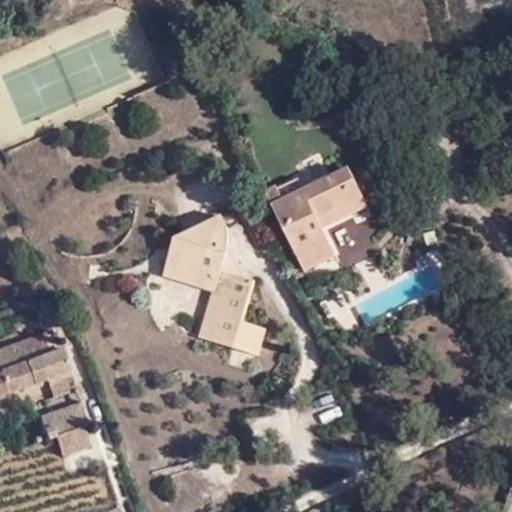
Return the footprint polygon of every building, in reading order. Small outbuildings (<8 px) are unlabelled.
[(332,255),(319,228),(364,205),(358,194),(346,167),(301,189),(294,176),(264,191),(302,269),(332,255)] [(214,281),(211,291),(200,335),(255,352),(263,330),(241,322),(253,280),(247,278),(238,278),(225,256),(225,239),(227,234),(218,214),(174,236),(181,239),(176,265),(214,281)] [(161,275),(211,291),(214,281),(176,265),(181,239),(174,236),(161,275)] [(238,278),(247,278),(225,239),(225,256),(238,278)] [(329,310),(347,301),(351,293),(348,287),(324,300),(329,310)] [(324,315),(330,311),(329,310),(324,300),(317,304),(324,315)] [(0,396),(49,378),(69,371),(63,352),(49,356),(41,336),(0,351),(0,396)] [(69,371),(49,378),(56,395),(74,389),(69,371)] [(38,416),(47,440),(90,424),(79,402),(38,416)]
